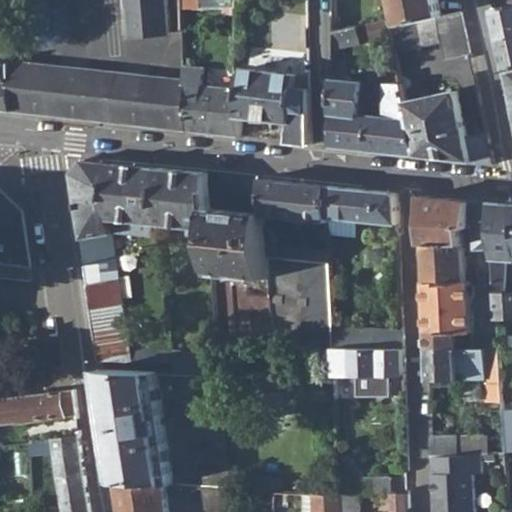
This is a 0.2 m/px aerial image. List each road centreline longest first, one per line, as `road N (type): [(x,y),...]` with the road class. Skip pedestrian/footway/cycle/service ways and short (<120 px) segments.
road 1 (residential): [(421,511),(407,178)]
road 2 (residential): [(322,169),(42,139)]
road 3 (residential): [(42,139),(78,337)]
road 4 (residential): [(511,177),(474,0)]
road 5 (residential): [(78,337),(106,511)]
road 6 (residential): [(321,0),(322,169)]
